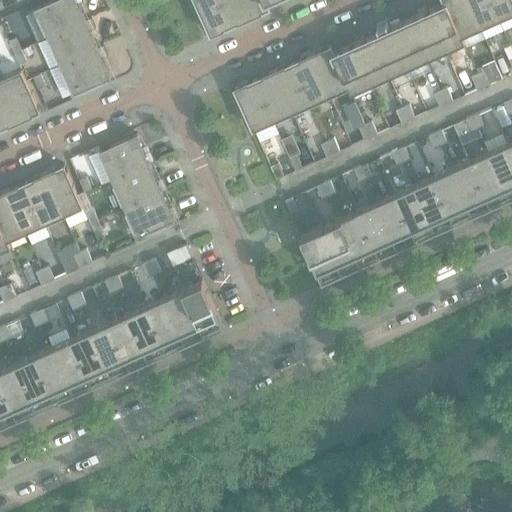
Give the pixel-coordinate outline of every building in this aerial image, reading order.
[(86,18),(78,2),(82,0),(52,0),(35,7),(48,36),(91,17),(91,16),(86,18)] [(230,24),(219,0),(196,0),(211,33),(224,28),(223,27),(230,24)] [(249,16),(241,0),(219,0),(230,24),(237,20),(238,21),(249,16)] [(267,7),(264,0),(241,0),(249,16),(261,11),(261,10),(267,7)] [(462,35),(446,0),(444,0),(445,1),(428,9),(447,50),(463,42),(460,36),(462,35)] [(481,26),(469,0),(446,0),(462,35),(481,26)] [(500,18),(491,0),(469,0),(481,26),(500,18)] [(511,12),(511,0),(491,0),(500,18),(511,12)] [(447,50),(428,9),(409,17),(428,58),(447,50)] [(98,46),(91,29),(95,27),(91,17),(48,36),(60,63),(103,44),(98,46)] [(428,58),(409,17),(391,25),(409,67),(428,58)] [(409,67),(391,25),(372,34),(390,75),(409,67)] [(390,75),(372,34),(353,42),(371,83),(390,75)] [(16,36),(9,39),(14,51),(21,48),(16,36)] [(371,83),(353,42),(334,51),(352,92),(371,83)] [(111,75),(103,57),(108,55),(103,44),(60,63),(73,92),(111,75)] [(352,92),(334,51),(331,44),(323,48),(322,47),(312,52),(331,94),(348,86),(350,93),(352,92)] [(21,48),(14,51),(19,63),(26,60),(21,48)] [(331,94),(312,52),(299,57),(300,58),(294,61),(312,102),(331,94)] [(312,102),(294,61),(285,65),(285,64),(274,68),(293,110),(312,102)] [(40,109),(21,68),(2,76),(21,119),(32,113),(32,112),(40,109)] [(293,110),(274,68),(261,74),(262,75),(256,78),(274,119),(293,110)] [(490,83),(484,69),(478,72),(484,86),(490,83)] [(40,72),(33,76),(38,88),(46,84),(40,72)] [(484,86),(478,72),(471,75),(477,88),(484,86)] [(21,119),(2,76),(0,77),(0,122),(2,126),(9,123),(9,124),(21,119)] [(274,119),(256,78),(248,81),(247,80),(235,86),(253,128),(274,119)] [(453,99),(447,86),(440,89),(446,102),(453,99)] [(446,102),(440,89),(433,92),(439,105),(446,102)] [(511,112),(511,103),(510,98),(503,101),(509,114),(511,112)] [(415,116),(409,103),(402,106),(408,119),(415,116)] [(408,119),(402,106),(396,109),(402,122),(408,119)] [(485,125),(479,112),(472,115),(478,128),(485,125)] [(478,128),(472,115),(466,118),(472,131),(478,128)] [(377,133),(371,120),(365,123),(371,136),(377,133)] [(371,136),(365,123),(358,126),(364,139),(371,136)] [(447,142),(441,128),(435,131),(441,145),(447,142)] [(441,145),(435,131),(428,134),(434,148),(441,145)] [(155,160),(150,149),(145,151),(137,133),(99,150),(112,179),(150,162),(155,160)] [(340,150),(334,137),(327,140),(333,153),(340,150)] [(333,153),(327,140),(321,143),(327,156),(333,153)] [(511,195),(511,152),(507,141),(488,149),(509,197),(511,195)] [(410,158),(404,145),(397,148),(403,161),(410,158)] [(403,161),(397,148),(391,151),(397,164),(403,161)] [(509,197),(488,149),(469,158),(490,205),(509,197)] [(302,167),(297,153),(289,157),(295,170),(302,167)] [(490,205),(469,158),(450,166),(471,214),(490,205)] [(167,187),(162,176),(158,179),(150,162),(112,179),(125,207),(163,190),(162,189),(167,187)] [(283,175),(278,162),(270,165),(276,178),(283,175)] [(373,175),(367,162),(360,165),(366,178),(373,175)] [(83,205),(64,164),(57,167),(56,166),(44,172),(63,213),(83,205)] [(366,178),(360,165),(354,168),(359,181),(366,178)] [(471,214),(450,166),(432,174),(453,222),(471,214)] [(63,213),(44,172),(33,177),(33,178),(26,181),(44,222),(63,213)] [(453,222),(432,174),(413,183),(434,230),(453,222)] [(86,176),(79,179),(84,191),(92,188),(86,176)] [(336,192),(330,178),(323,181),(329,195),(336,192)] [(44,222),(26,181),(19,184),(19,183),(7,189),(25,230),(44,222)] [(329,195),(323,181),(316,184),(322,198),(329,195)] [(434,230),(413,183),(394,191),(416,239),(434,230)] [(25,230),(7,189),(0,191),(0,224),(9,245),(10,245),(7,238),(25,230)] [(180,215),(175,204),(170,207),(163,190),(125,207),(137,234),(180,215)] [(416,239),(394,191),(376,199),(397,247),(416,239)] [(298,209),(292,195),(284,199),(290,212),(298,209)] [(397,247),(376,199),(357,208),(378,255),(397,247)] [(92,206),(85,209),(90,221),(97,218),(92,206)] [(378,255),(357,208),(338,216),(360,264),(378,255)] [(360,264),(338,216),(320,224),(341,272),(360,264)] [(97,218),(90,221),(95,233),(103,230),(97,218)] [(0,249),(9,245),(0,224),(0,249)] [(341,272),(320,224),(300,233),(321,281),(341,272)] [(193,256),(187,242),(179,246),(185,259),(193,256)] [(92,261),(86,248),(79,250),(86,264),(92,261)] [(86,264),(79,250),(73,253),(79,267),(86,264)] [(161,270),(155,257),(148,260),(154,273),(161,270)] [(154,273),(148,260),(141,263),(147,276),(154,273)] [(55,278),(49,264),(42,267),(48,281),(55,278)] [(48,281),(42,267),(35,270),(41,284),(48,281)] [(123,287),(117,273),(111,276),(117,290),(123,287)] [(117,290),(111,276),(104,279),(110,293),(117,290)] [(223,325),(202,277),(182,286),(204,334),(223,325)] [(17,294),(11,281),(4,284),(10,297),(17,294)] [(10,297),(4,284),(0,286),(0,292),(4,300),(10,297)] [(204,334),(182,286),(164,294),(185,342),(204,334)] [(86,303),(80,290),(74,293),(80,306),(86,303)] [(80,306),(74,293),(67,296),(73,309),(80,306)] [(185,342),(164,294),(145,303),(166,350),(185,342)] [(166,350),(145,303),(126,311),(148,359),(166,350)] [(49,320),(43,307),(36,310),(42,323),(49,320)] [(42,323),(36,310),(30,313),(36,326),(42,323)] [(148,359),(126,311),(108,319),(129,367),(148,359)] [(129,367),(108,319),(89,328),(110,375),(129,367)] [(11,337),(6,324),(0,326),(0,328),(5,340),(11,337)] [(110,375),(89,328),(71,336),(92,384),(110,375)] [(92,384),(71,336),(52,344),(73,392),(92,384)] [(73,392),(52,344),(33,353),(55,400),(73,392)] [(55,400),(33,353),(15,361),(36,409),(55,400)] [(36,409),(15,361),(0,367),(0,379),(17,417),(36,409)] [(0,424),(17,417),(0,379),(0,424)]
